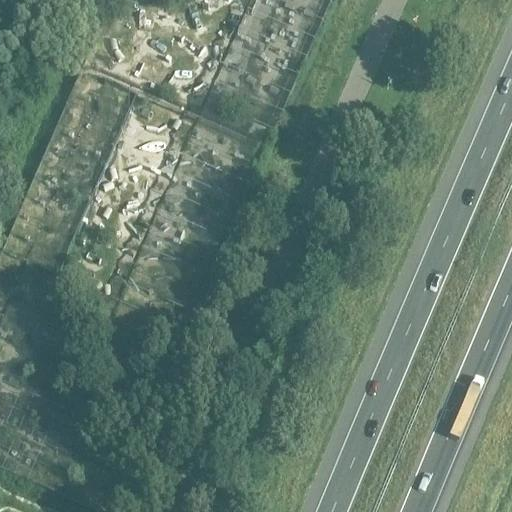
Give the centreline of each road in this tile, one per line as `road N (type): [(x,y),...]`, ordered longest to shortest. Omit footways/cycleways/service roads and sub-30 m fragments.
road 1 (motorway): [(511,48),(323,511)]
road 2 (motorway): [(423,511),(511,300)]
